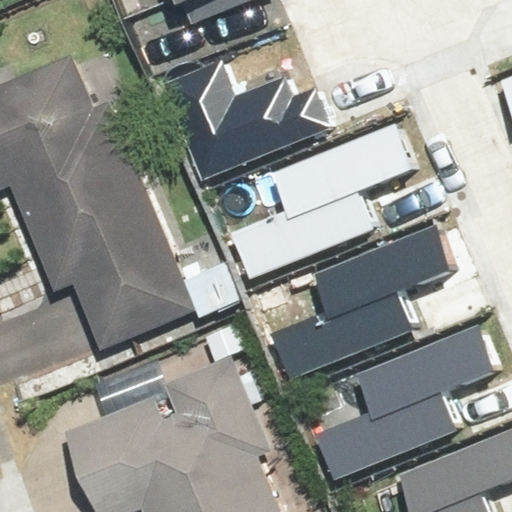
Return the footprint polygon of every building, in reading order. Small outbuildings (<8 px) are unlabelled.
[(228,66),(199,76),(228,157),(334,119),(318,74),(241,102),(228,66)] [(101,354),(195,316),(114,115),(86,127),(66,77),(0,103),(0,199),(16,193),(61,305),(78,298),(101,354)] [(293,210),(238,233),(257,279),(382,229),(366,190),(422,167),(403,122),(278,173),(293,210)] [(330,302),(275,324),(294,371),(419,320),(403,281),(459,259),(440,214),(315,265),(330,302)] [(372,413),(317,436),(336,482),(461,432),(445,393),(501,370),(482,325),(357,376),(372,413)] [(293,511),(241,380),(74,446),(99,511),(293,511)] [(409,506),(394,511),(492,511),(482,486),(511,473),(511,421),(394,469),(409,506)]
